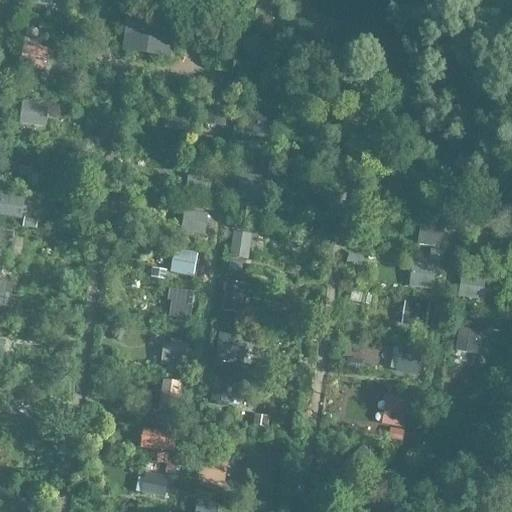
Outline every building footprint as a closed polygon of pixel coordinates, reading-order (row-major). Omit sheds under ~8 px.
[(254,8),(242,6),(241,16),(253,17),(254,8)] [(271,10),(256,8),(255,18),(270,20),(271,10)] [(172,58),(176,18),(127,12),(121,52),(172,58)] [(250,31),(251,20),(241,19),(240,30),(250,31)] [(262,36),(242,43),(250,67),(270,60),(262,36)] [(43,47),(17,46),(16,71),(42,71),(43,47)] [(37,98),(11,98),(11,123),(37,123),(37,98)] [(154,109),(152,133),(181,135),(183,111),(154,109)] [(273,143),(272,111),(247,111),(248,144),(273,143)] [(255,165),(231,165),(231,191),(255,191),(255,165)] [(208,168),(180,166),(179,187),(207,189),(208,168)] [(412,194),(390,172),(378,185),(400,207),(412,194)] [(23,176),(2,177),(4,200),(24,199),(23,176)] [(187,212),(186,232),(207,232),(207,212),(187,212)] [(446,237),(424,215),(408,231),(430,253),(446,237)] [(250,259),(255,233),(236,230),(231,256),(250,259)] [(431,283),(431,261),(405,261),(405,283),(431,283)] [(473,298),(475,271),(449,270),(447,296),(473,298)] [(14,275),(0,274),(0,294),(13,295),(14,275)] [(191,301),(191,275),(172,274),(171,300),(191,301)] [(218,282),(218,313),(236,313),(236,282),(218,282)] [(404,326),(428,329),(431,304),(406,301),(404,326)] [(464,338),(464,318),(439,318),(439,338),(464,338)] [(232,343),(232,333),(220,332),(218,360),(247,361),(248,344),(232,343)] [(392,343),(392,362),(421,362),(421,343),(392,343)] [(184,352),(157,350),(155,373),(183,374),(184,352)] [(227,396),(227,377),(198,377),(198,396),(227,396)] [(179,410),(182,380),(165,378),(162,408),(179,410)] [(378,396),(378,415),(409,415),(409,396),(378,396)] [(167,453),(169,429),(146,427),(144,450),(167,453)] [(198,479),(227,483),(230,457),(201,454),(198,479)] [(169,476),(147,474),(144,500),(166,503),(169,476)] [(196,511),(219,511),(220,500),(197,499),(196,511)]
